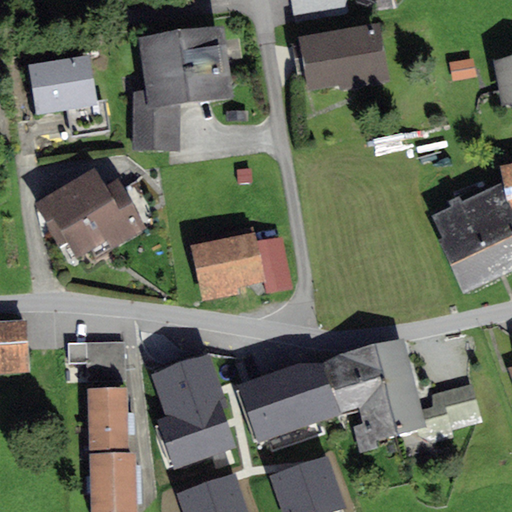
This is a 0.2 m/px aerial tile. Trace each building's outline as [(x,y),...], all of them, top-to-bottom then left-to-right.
[(391,81),(380,21),(298,36),(308,90),(338,84),(339,90),(391,81)] [(139,37),(146,90),(133,93),(132,150),(180,151),(180,103),(233,97),(224,24),(139,37)] [(98,100),(90,54),(28,64),(36,114),(66,109),(71,137),(110,131),(105,99),(98,100)] [(511,57),(494,61),(502,105),(511,102),(511,57)] [(473,58),(449,62),(452,82),(477,77),(473,58)] [(246,112),(226,111),(226,119),(246,120),(246,112)] [(511,162),(501,165),(510,214),(511,213),(511,162)] [(94,168),(73,179),(107,241),(112,248),(146,229),(118,179),(105,187),(94,168)] [(75,258),(107,241),(73,179),(32,202),(57,246),(65,241),(75,258)] [(511,217),(510,214),(496,184),(461,201),(458,195),(447,200),(450,206),(431,214),(442,237),(438,239),(463,291),(511,267),(511,217)] [(254,226),(188,240),(201,302),(239,295),(237,287),(263,282),(266,295),(293,289),(282,236),(257,241),(254,226)] [(27,318),(0,319),(0,373),(30,372),(27,318)] [(421,409),(402,339),(375,345),(398,434),(416,429),(426,427),(421,409)] [(123,341),(67,344),(68,363),(86,362),(87,383),(125,381),(123,341)] [(398,434),(375,345),(322,361),(339,413),(356,408),(362,423),(352,426),(360,452),(377,447),(376,440),(398,434)] [(209,355),(152,375),(167,418),(220,399),(224,409),(227,407),(209,355)] [(339,413),(322,361),(301,362),(237,384),(258,443),(340,415),(339,413)] [(426,427),(416,429),(418,435),(431,443),(453,437),(452,430),(482,421),(473,383),(431,394),(432,406),(421,409),(426,427)] [(125,387),(87,388),(88,453),(128,452),(128,435),(135,435),(134,413),(126,413),(125,387)] [(220,399),(167,418),(159,421),(174,467),(236,446),(224,409),(220,399)] [(128,452),(88,453),(90,511),(136,511),(135,452),(128,452)] [(329,454),(269,474),(281,511),(329,511),(346,506),(329,454)] [(247,511),(234,474),(176,494),(182,511),(247,511)]
